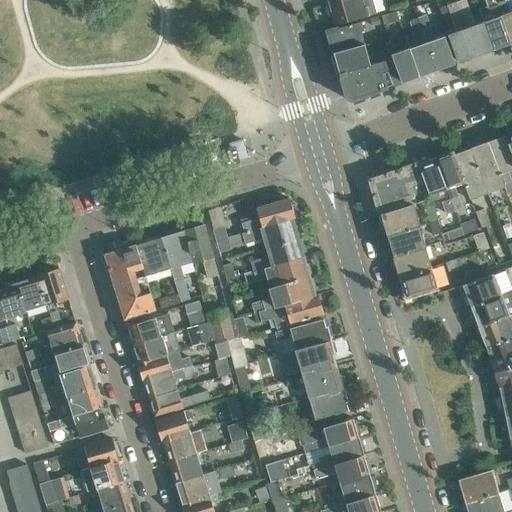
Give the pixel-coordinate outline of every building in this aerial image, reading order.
[(329,11),(331,13),(334,24),(374,13),(370,0),(337,0),(326,3),(329,11)] [(464,0),(460,0),(455,2),(475,54),(485,50),(486,52),(493,50),(482,22),(474,25),(464,0)] [(482,22),(493,50),(501,47),(500,45),(508,42),(494,3),(493,0),(484,0),(491,19),(482,22)] [(503,0),(502,0),(494,3),(508,42),(511,40),(511,9),(508,11),(503,0)] [(379,11),(388,9),(386,1),(377,3),(379,11)] [(457,60),(459,60),(459,62),(469,58),(469,56),(475,54),(455,2),(446,5),(456,31),(448,34),(457,60)] [(382,15),(384,24),(399,20),(397,11),(382,15)] [(417,18),(435,69),(436,68),(437,70),(445,67),(444,65),(452,62),(443,36),(434,39),(425,14),(417,17),(418,18),(417,18)] [(378,16),(370,18),(372,25),(380,23),(378,16)] [(418,77),(424,75),(425,72),(435,69),(417,18),(408,21),(417,45),(408,49),(418,77)] [(332,52),(363,44),(360,32),(362,31),(360,21),(326,31),(332,52)] [(363,44),(332,52),(338,73),(383,61),(390,59),(387,49),(367,55),(363,44)] [(383,61),(392,86),(401,83),(401,81),(410,78),(412,79),(418,77),(408,49),(399,52),(397,45),(387,49),(390,59),(383,61)] [(383,61),(338,73),(345,98),(350,101),(392,86),(383,61)] [(511,169),(511,157),(504,135),(493,139),(494,140),(488,143),(502,184),(506,195),(511,192),(511,185),(507,172),(511,169)] [(232,146),(221,150),(226,167),(240,163),(239,159),(247,156),(242,140),(231,143),(232,146)] [(495,187),(502,184),(488,143),(482,145),(481,143),(470,147),(485,190),(495,187)] [(469,196),(485,190),(470,147),(458,151),(458,153),(453,155),(463,182),(469,196)] [(453,186),(463,182),(453,155),(451,150),(441,153),(441,155),(434,158),(449,199),(453,210),(461,207),(453,186)] [(432,205),(449,199),(434,158),(426,160),(426,158),(416,162),(422,179),(432,205)] [(416,162),(401,167),(407,185),(422,179),(416,162)] [(378,214),(400,207),(396,194),(409,190),(407,185),(401,167),(371,178),(369,183),(378,214)] [(292,218),(293,219),(294,218),(288,198),(256,208),(259,218),(241,223),(244,232),(292,218)] [(412,204),(400,207),(378,214),(380,223),(383,224),(386,235),(419,225),(412,204)] [(429,222),(437,219),(433,206),(425,209),(429,222)] [(482,206),(474,208),(480,227),(488,225),(482,206)] [(267,247),(298,238),(297,235),(299,234),(296,225),(294,225),(293,219),(292,218),(244,232),(241,233),(244,242),(264,236),(267,247)] [(458,224),(459,227),(462,234),(478,229),(474,218),(458,224)] [(437,219),(429,222),(433,235),(441,232),(437,219)] [(203,225),(183,230),(191,258),(192,263),(201,260),(206,278),(217,275),(203,225)] [(419,225),(386,235),(390,246),(388,248),(390,253),(392,253),(392,256),(425,246),(419,225)] [(212,229),(215,240),(227,237),(223,226),(212,229)] [(445,240),(462,234),(459,227),(442,233),(445,240)] [(187,259),(191,258),(183,230),(179,231),(161,237),(170,267),(178,294),(177,294),(179,301),(189,298),(178,262),(187,259)] [(481,233),(471,237),(477,253),(487,248),(481,233)] [(170,267),(161,237),(159,238),(156,236),(149,238),(148,241),(135,245),(144,275),(170,267)] [(215,240),(218,252),(230,249),(227,237),(215,240)] [(253,272),(304,257),(301,249),(303,248),(301,240),(299,240),(298,238),(267,247),(270,256),(250,262),(253,272)] [(144,275),(135,245),(104,254),(123,319),(155,309),(144,275)] [(396,267),(398,276),(431,266),(425,246),(392,256),(393,259),(392,259),(394,267),(396,267)] [(269,288),(310,276),(309,274),(311,273),(308,264),(306,264),(304,257),(253,272),(244,275),(247,285),(267,279),(269,288)] [(458,258),(445,262),(448,271),(461,267),(458,258)] [(230,263),(222,265),(226,279),(234,277),(230,263)] [(431,266),(398,276),(402,289),(400,289),(403,299),(437,289),(431,266)] [(67,298),(58,268),(37,275),(37,276),(46,305),(67,298)] [(501,295),(493,274),(462,285),(466,296),(464,296),(467,305),(469,304),(470,306),(501,295)] [(19,281),(16,282),(25,311),(46,305),(37,276),(26,279),(26,278),(19,280),(19,281)] [(253,313),(316,295),(313,287),(315,287),(312,278),(311,279),(310,276),(269,288),(259,291),(262,301),(251,304),(253,313)] [(25,311),(16,282),(13,283),(12,282),(5,284),(6,286),(0,287),(0,303),(4,317),(25,311)] [(508,315),(511,313),(511,290),(501,295),(470,306),(471,308),(469,309),(472,317),(474,317),(478,327),(508,315)] [(179,301),(177,294),(158,300),(160,307),(179,301)] [(276,327),(323,314),(317,294),(316,295),(253,313),(256,323),(273,318),(276,327)] [(198,300),(184,305),(187,316),(202,311),(198,300)] [(233,339),(225,308),(205,313),(208,321),(213,339),(214,344),(226,341),(233,339)] [(48,313),(49,316),(53,329),(61,326),(57,310),(48,313)] [(167,313),(126,326),(132,344),(173,331),(167,313)] [(485,345),(486,347),(511,337),(511,324),(508,315),(478,327),(482,336),(480,337),(483,345),(485,345)] [(42,332),(46,331),(53,329),(49,316),(39,319),(42,332)] [(238,337),(240,337),(247,335),(242,317),(233,319),(238,337)] [(325,327),(322,319),(290,328),(275,332),(277,342),(292,337),(295,350),(296,350),(330,341),(330,339),(333,339),(329,327),(327,328),(326,326),(325,327)] [(191,345),(213,339),(208,321),(186,327),(191,345)] [(53,352),(81,344),(74,323),(61,326),(53,329),(46,331),(53,352)] [(15,324),(6,326),(11,341),(20,339),(15,324)] [(6,326),(0,328),(0,337),(2,344),(11,341),(6,326)] [(137,361),(176,350),(178,349),(173,331),(132,344),(137,361)] [(240,337),(238,337),(233,339),(226,341),(231,355),(234,367),(244,365),(247,364),(240,337)] [(492,374),(509,369),(507,364),(511,362),(511,337),(486,347),(487,349),(489,359),(487,359),(492,374)] [(225,356),(231,355),(226,341),(214,344),(218,358),(225,356)] [(303,375),(336,366),(335,362),(333,355),(335,354),(334,352),(336,350),(334,343),(331,342),(330,341),(296,350),(299,360),(283,365),(286,375),(292,373),(292,374),(302,371),(303,375)] [(12,367),(22,364),(16,344),(5,347),(12,367)] [(30,371),(33,381),(59,373),(87,365),(81,344),(53,352),(56,363),(30,371)] [(0,365),(1,370),(12,367),(5,347),(0,348),(0,365)] [(27,360),(39,356),(36,348),(24,352),(27,360)] [(143,380),(182,368),(190,365),(187,357),(179,359),(176,350),(137,361),(143,380)] [(230,374),(225,356),(218,358),(213,359),(218,377),(230,374)] [(511,362),(507,364),(509,369),(492,374),(495,384),(497,383),(500,393),(500,395),(511,392),(511,362)] [(87,365),(59,373),(66,394),(94,386),(87,365)] [(250,388),(244,365),(234,367),(240,391),(250,388)] [(309,397),(344,387),(343,385),(345,383),(343,376),(340,375),(340,373),(338,374),(336,366),(303,375),(296,377),(299,386),(305,384),(309,397)] [(148,398),(177,389),(174,380),(185,377),(182,368),(143,380),(148,398)] [(94,386),(66,394),(72,415),(101,407),(94,386)] [(347,387),(344,387),(309,397),(315,419),(348,409),(346,402),(347,401),(350,400),(347,387)] [(240,391),(246,414),(256,412),(250,388),(240,391)] [(177,389),(148,398),(154,416),(210,398),(207,389),(179,398),(177,389)] [(7,397),(10,408),(34,401),(30,390),(7,397)] [(40,402),(52,399),(49,390),(37,394),(40,402)] [(503,407),(505,416),(511,414),(511,392),(500,395),(501,397),(498,397),(500,408),(503,407)] [(236,395),(225,398),(232,419),(242,416),(236,395)] [(40,402),(42,410),(55,406),(52,399),(40,402)] [(34,401),(10,408),(14,420),(37,413),(34,401)] [(75,424),(79,437),(107,428),(101,407),(72,415),(46,423),(49,432),(75,424)] [(161,441),(162,441),(189,433),(185,420),(193,417),(191,409),(155,420),(161,441)] [(14,420),(17,431),(40,424),(37,413),(14,420)] [(325,436),(328,446),(358,437),(357,434),(359,432),(357,426),(354,425),(352,419),(297,434),(300,444),(325,436)] [(250,429),(254,442),(283,433),(279,421),(250,429)] [(229,426),(233,441),(248,437),(243,422),(229,426)] [(17,431),(21,442),(44,435),(40,424),(17,431)] [(162,441),(168,462),(196,454),(191,440),(199,438),(197,430),(189,433),(162,441)] [(44,435),(21,442),(24,454),(47,446),(44,435)] [(312,466),(313,470),(363,455),(361,447),(362,445),(361,440),(358,438),(358,437),(328,446),(331,455),(319,458),(321,463),(312,466)] [(110,438),(83,446),(90,468),(117,459),(110,438)] [(241,441),(228,444),(230,452),(243,449),(241,441)] [(265,465),(266,464),(277,462),(271,442),(259,446),(265,465)] [(168,462),(174,482),(202,474),(196,454),(168,462)] [(336,473),(339,482),(369,473),(368,470),(370,469),(367,458),(365,459),(363,455),(313,470),(316,480),(336,473)] [(49,480),(42,459),(32,462),(38,483),(49,480)] [(117,459),(90,468),(96,488),(123,480),(117,459)] [(9,482),(29,475),(26,464),(5,470),(9,482)] [(228,466),(215,469),(218,479),(235,474),(232,465),(228,466)] [(286,477),(285,470),(269,474),(271,481),(286,477)] [(462,490),(465,501),(497,492),(491,470),(457,480),(460,491),(462,490)] [(372,476),(370,477),(369,473),(339,482),(342,493),(331,496),(332,501),(323,504),(324,508),(345,502),(375,493),(373,489),(375,488),(372,476)] [(174,482),(181,503),(216,492),(215,489),(207,491),(202,474),(174,482)] [(29,475),(9,482),(7,482),(11,493),(33,486),(29,475)] [(49,480),(38,483),(43,499),(45,504),(60,499),(64,498),(58,477),(50,480),(49,480)] [(123,480),(96,488),(102,509),(129,501),(123,480)] [(266,486),(270,498),(272,503),(273,502),(282,500),(282,498),(277,481),(266,484),(266,486)] [(11,493),(14,504),(36,497),(33,486),(11,493)] [(270,498),(266,486),(255,489),(258,501),(270,498)] [(183,511),(222,511),(216,492),(181,503),(180,503),(183,511)] [(503,511),(497,492),(465,501),(468,511),(467,511),(503,511)] [(376,497),(375,493),(345,502),(347,511),(343,511),(377,511),(380,511),(378,504),(380,504),(378,496),(376,497)] [(36,497),(14,504),(16,511),(26,511),(39,508),(36,497)] [(288,511),(285,498),(282,498),(282,500),(273,502),(275,511),(288,511)] [(45,504),(47,511),(64,511),(60,499),(45,504)] [(133,511),(129,501),(102,509),(103,511),(133,511)]
